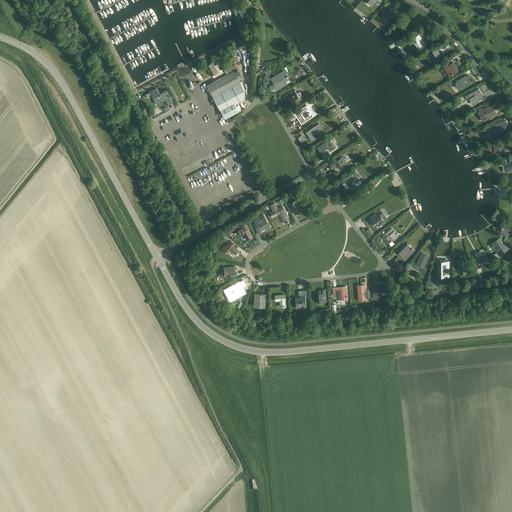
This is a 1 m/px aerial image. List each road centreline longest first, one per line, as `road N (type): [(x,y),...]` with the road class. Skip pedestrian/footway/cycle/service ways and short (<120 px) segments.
road 1 (tertiary): [(511,329),(244,349),(200,325),(157,256)]
road 2 (tertiary): [(157,256),(60,81),(39,57),(0,37)]
road 3 (unclassified): [(196,235),(68,0)]
road 4 (residential): [(384,264),(355,276),(253,280),(252,251),(336,204)]
road 5 (residential): [(410,0),(438,19),(511,102)]
road 6 (residential): [(511,278),(422,294),(402,286),(384,264)]
road 7 (unclassified): [(150,120),(209,227)]
